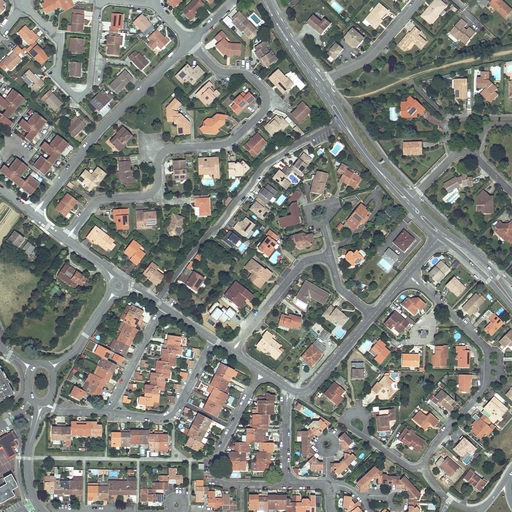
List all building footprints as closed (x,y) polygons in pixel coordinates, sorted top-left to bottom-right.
[(49,0),(45,2),(43,3),(41,4),(46,14),(62,6),(58,0),(49,0)] [(64,2),(62,0),(58,0),(62,6),(65,11),(68,9),(64,2)] [(62,0),(64,2),(68,9),(74,6),(70,0),(62,0)] [(204,4),(200,0),(193,0),(182,12),(185,15),(189,19),(194,14),(204,4)] [(447,5),(440,0),(434,0),(434,1),(435,2),(430,8),(429,7),(421,16),(431,24),(440,13),(438,12),(442,8),(443,9),(447,5)] [(511,10),(500,0),(492,0),(490,3),(505,18),(511,11),(511,10)] [(378,7),(377,6),(363,22),(368,26),(370,23),(374,27),(381,18),(388,10),(381,4),(378,7)] [(82,26),(82,25),(82,23),(83,23),(87,24),(87,20),(84,20),(84,11),(74,10),(71,32),(82,33),(83,26),(82,26)] [(234,25),(242,33),(243,32),(251,40),(260,32),(251,23),(249,25),(239,14),(241,12),(239,11),(232,18),(233,20),(232,20),(231,22),(234,25)] [(251,23),(241,12),(239,14),(249,25),(251,23)] [(113,13),(112,21),(111,28),(110,28),(109,32),(110,32),(118,33),(118,29),(122,29),(123,14),(113,13)] [(143,33),(147,29),(152,25),(142,14),(133,22),(143,33)] [(231,22),(232,20),(227,15),(223,20),(231,28),(234,25),(231,22)] [(314,15),(311,18),(308,22),(323,35),(332,24),(325,18),(323,22),(314,15)] [(381,18),(374,27),(376,28),(383,20),(381,18)] [(467,24),(461,19),(450,32),(459,40),(460,39),(466,44),(475,33),(469,28),(466,30),(465,32),(463,29),(464,28),(467,24)] [(35,41),(38,38),(35,35),(34,36),(25,26),(18,33),(30,45),(35,41)] [(421,31),(416,27),(410,33),(409,35),(408,34),(400,42),(407,48),(413,41),(421,48),(427,41),(419,34),(421,31)] [(168,42),(157,30),(150,36),(152,37),(153,39),(147,45),(153,51),(158,46),(160,49),(168,42)] [(350,45),(360,34),(356,30),(352,30),(346,38),(346,39),(349,40),(347,42),(350,45)] [(233,55),(236,55),(239,55),(239,44),(228,44),(223,39),(226,36),(221,31),(214,38),(219,43),(215,46),(223,54),(233,55)] [(118,33),(110,32),(109,36),(108,36),(107,44),(109,44),(109,47),(108,54),(113,55),(118,55),(119,45),(120,37),(117,37),(118,33)] [(358,49),(365,41),(364,38),(360,34),(350,45),(353,48),(355,46),(357,48),(358,49)] [(80,54),(81,49),(81,43),(83,44),(84,39),(70,38),(69,53),(80,54)] [(38,45),(35,41),(30,45),(27,49),(26,49),(42,64),(46,60),(44,57),(46,55),(47,55),(37,45),(38,45)] [(264,42),(254,48),(257,52),(254,53),(259,60),(261,59),(266,67),(276,61),(273,55),(271,57),(268,52),(264,46),(266,45),(264,42)] [(407,48),(400,42),(398,45),(404,51),(407,48)] [(335,60),(344,49),(338,44),(328,54),(335,60)] [(23,51),(22,50),(18,46),(13,51),(14,52),(9,57),(3,63),(10,71),(21,60),(18,57),(23,51)] [(135,51),(131,54),(128,57),(136,65),(137,65),(142,70),(149,63),(138,53),(137,54),(135,51)] [(80,77),(81,63),(71,62),(69,76),(80,77)] [(187,65),(182,70),(177,75),(183,81),(186,78),(192,84),(203,73),(198,68),(194,72),(190,69),(187,65)] [(278,69),(268,78),(275,86),(276,85),(284,93),(291,86),(285,79),(286,78),(278,69)] [(44,83),(40,79),(39,80),(35,77),(29,70),(22,77),(35,91),(44,83)] [(122,88),(121,87),(123,85),(124,86),(133,78),(125,70),(109,86),(117,94),(122,88)] [(486,89),(485,90),(481,94),(485,99),(488,96),(493,100),(498,95),(495,91),(498,89),(489,80),(489,72),(481,72),(481,78),(477,78),(477,88),(483,88),(484,87),(486,89)] [(293,84),(287,77),(286,78),(285,79),(291,86),(293,84)] [(457,88),(457,93),(457,98),(468,98),(468,79),(457,79),(457,88)] [(219,94),(217,92),(216,91),(214,92),(212,93),(208,89),(209,88),(211,86),(208,82),(196,93),(204,102),(206,100),(209,104),(219,94)] [(276,85),(275,86),(283,94),(284,93),(276,85)] [(13,90),(5,100),(11,104),(19,94),(13,90)] [(55,111),(62,104),(49,90),(42,98),(55,111)] [(102,90),(90,101),(99,111),(109,102),(104,98),(107,95),(102,90)] [(195,95),(206,106),(209,104),(206,100),(204,102),(196,93),(195,95)] [(237,114),(242,110),(240,109),(247,103),(248,104),(248,105),(255,99),(249,93),(246,96),(243,99),(240,95),(233,102),(235,104),(231,108),(237,114)] [(11,104),(16,108),(24,98),(19,94),(11,104)] [(0,104),(7,110),(11,104),(5,100),(0,96),(0,104)] [(405,117),(406,117),(407,117),(411,115),(414,117),(417,114),(416,113),(418,111),(419,112),(421,114),(426,109),(418,101),(416,102),(415,101),(412,98),(408,101),(407,103),(401,103),(402,112),(405,114),(405,117)] [(169,106),(169,109),(169,111),(166,111),(167,118),(174,118),(174,121),(174,123),(178,123),(179,135),(190,134),(189,122),(186,122),(186,120),(180,115),(178,115),(177,112),(176,112),(175,110),(181,104),(175,99),(169,106)] [(297,108),(294,111),(291,114),(299,122),(310,111),(303,103),(297,108)] [(3,115),(8,119),(16,108),(11,104),(7,110),(3,115)] [(430,114),(426,109),(421,114),(426,119),(430,114)] [(35,113),(27,123),(33,127),(41,117),(35,113)] [(13,123),(8,119),(3,115),(0,118),(0,121),(9,128),(11,126),(13,123)] [(80,130),(79,129),(85,124),(88,121),(82,115),(78,118),(70,126),(66,130),(73,138),(80,130)] [(211,119),(207,123),(203,126),(200,129),(203,133),(215,134),(215,131),(217,129),(224,124),(225,116),(217,115),(211,119)] [(408,123),(414,117),(411,115),(407,117),(406,117),(405,117),(405,120),(408,123)] [(78,118),(76,116),(68,123),(70,126),(78,118)] [(281,120),(277,116),(273,120),(274,121),(273,123),(271,121),(264,128),(271,135),(280,127),(281,128),(283,130),(288,125),(282,118),(281,120)] [(33,127),(38,131),(46,121),(41,117),(33,127)] [(24,128),(29,132),(33,127),(27,123),(22,119),(20,122),(18,124),(24,128)] [(294,123),(290,126),(301,136),(304,133),(294,123)] [(33,127),(29,132),(25,138),(30,142),(38,131),(33,127)] [(110,142),(114,146),(117,150),(125,142),(124,142),(125,141),(127,142),(132,136),(123,127),(117,134),(117,135),(110,142)] [(281,128),(280,127),(271,135),(272,136),(281,128)] [(256,155),(259,152),(262,150),(260,148),(266,143),(258,134),(247,144),(256,155)] [(58,135),(49,146),(55,150),(63,140),(58,135)] [(55,150),(60,154),(68,144),(63,140),(55,150)] [(119,152),(127,143),(127,142),(125,141),(124,142),(125,142),(117,150),(119,152)] [(40,147),(51,155),(55,150),(49,146),(44,142),(41,147),(40,147)] [(404,155),(408,155),(413,154),(413,152),(423,152),(422,143),(404,143),(404,155)] [(244,147),(254,157),(256,155),(247,144),(244,147)] [(47,160),(52,164),(60,154),(55,150),(51,155),(49,158),(47,160)] [(292,171),(295,173),(298,170),(301,173),(311,160),(304,154),(300,158),(300,161),(298,161),(294,167),(292,166),(290,169),(292,171)] [(33,167),(39,171),(47,160),(42,156),(33,167)] [(129,156),(118,157),(119,172),(121,172),(121,178),(119,178),(120,184),(124,184),(124,183),(135,182),(135,177),(132,177),(131,171),(130,171),(129,156)] [(236,164),(234,164),(234,157),(228,157),(229,175),(235,174),(235,176),(242,176),(242,173),(244,174),(250,168),(243,161),(240,164),(239,164),(239,163),(238,162),(237,162),(237,163),(236,163),(236,164)] [(199,159),(199,163),(199,168),(203,168),(203,171),(214,171),(214,173),(214,178),(219,178),(218,158),(213,158),(213,161),(208,161),(208,162),(203,162),(203,159),(199,159)] [(9,169),(14,174),(23,163),(18,159),(17,159),(9,169)] [(44,175),(52,164),(47,160),(39,171),(44,175)] [(173,181),(183,180),(183,174),(186,174),(185,161),(173,161),(173,171),(174,171),(175,175),(174,175),(173,175),(172,175),(173,181)] [(23,163),(14,174),(20,178),(28,167),(27,166),(23,163)] [(353,174),(346,169),(347,168),(341,164),(337,172),(343,175),(340,180),(347,184),(347,183),(348,181),(356,186),(361,178),(358,177),(360,173),(355,170),(353,174)] [(14,174),(9,169),(4,165),(0,170),(10,179),(14,174)] [(290,169),(287,166),(281,173),(279,171),(275,176),(274,178),(273,179),(284,188),(288,182),(284,179),(286,177),(287,177),(292,171),(290,169)] [(85,188),(85,189),(87,191),(88,190),(89,191),(94,186),(93,185),(95,182),(98,185),(106,175),(98,168),(92,176),(85,171),(77,181),(81,184),(83,182),(86,185),(84,187),(85,188)] [(325,183),(326,179),(327,174),(317,172),(316,177),(315,180),(314,180),(311,192),(321,194),(323,182),(325,183)] [(20,178),(14,174),(10,179),(21,187),(25,182),(22,180),(20,178)] [(453,190),(460,186),(461,185),(463,185),(463,186),(467,186),(473,186),(473,182),(473,178),(468,178),(468,175),(463,176),(463,177),(461,178),(461,179),(459,179),(459,178),(458,179),(457,177),(444,185),(449,193),(453,191),(453,190)] [(29,176),(25,182),(35,190),(39,184),(29,176)] [(35,190),(25,182),(21,187),(31,195),(35,190)] [(258,197),(264,202),(267,199),(269,201),(276,191),(268,185),(265,189),(261,194),(259,193),(257,196),(258,197)] [(288,200),(292,204),(289,207),(291,215),(279,219),(281,227),(283,228),(291,226),(290,222),(294,221),(294,222),(301,221),(300,217),(297,202),(302,195),(296,190),(288,200)] [(493,197),(490,197),(489,198),(488,196),(483,191),(477,198),(477,206),(479,206),(479,212),(481,214),(487,214),(488,211),(494,211),(493,197)] [(67,210),(68,209),(69,207),(71,209),(77,202),(68,194),(56,209),(66,216),(69,212),(67,210)] [(282,194),(275,202),(279,206),(286,198),(282,194)] [(264,202),(258,197),(254,202),(255,202),(253,205),(250,209),(260,217),(263,214),(265,216),(269,211),(264,207),(267,204),(264,202)] [(199,207),(199,211),(200,216),(209,215),(209,199),(196,199),(197,207),(199,207)] [(358,224),(365,216),(368,212),(364,209),(365,208),(361,205),(346,223),(354,230),(358,224)] [(116,217),(116,220),(117,223),(117,226),(122,225),(122,229),(128,229),(127,210),(114,210),(114,217),(116,217)] [(152,226),(152,225),(152,224),(156,224),(155,212),(144,213),(144,211),(136,212),(137,223),(144,223),(144,228),(152,228),(152,226)] [(174,232),(175,233),(176,235),(179,236),(180,233),(182,233),(183,229),(182,227),(185,219),(172,214),(171,219),(172,219),(169,226),(170,228),(167,230),(169,234),(174,232)] [(361,226),(367,218),(365,216),(358,224),(361,226)] [(238,222),(233,228),(235,230),(244,237),(255,225),(246,218),(242,222),(241,224),(240,223),(238,222)] [(501,233),(501,235),(501,237),(504,237),(504,241),(509,241),(509,242),(511,244),(511,242),(511,221),(509,224),(506,224),(506,226),(503,226),(503,224),(501,221),(495,227),(497,229),(497,233),(501,233)] [(90,240),(91,240),(91,239),(97,243),(106,250),(113,241),(95,227),(87,238),(90,240)] [(241,242),(244,237),(235,230),(232,233),(231,231),(228,234),(227,233),(222,240),(231,247),(234,244),(236,245),(239,240),(241,242)] [(274,241),(276,239),(277,236),(270,230),(266,235),(268,237),(258,250),(262,253),(262,252),(266,255),(270,250),(270,249),(272,247),(273,248),(277,243),(274,241)] [(412,243),(409,241),(407,239),(409,236),(404,231),(393,243),(404,252),(412,243)] [(7,241),(12,245),(17,249),(24,239),(14,232),(7,241)] [(300,248),(305,247),(310,245),(309,241),(313,240),(312,235),(304,236),(303,237),(302,234),(291,237),(292,241),(294,241),(296,246),(299,245),(300,248)] [(130,260),(133,263),(137,265),(145,254),(138,249),(140,247),(133,241),(127,250),(134,255),(131,258),(130,260)] [(34,247),(31,245),(28,242),(23,248),(26,250),(23,254),(27,257),(30,253),(33,249),(34,247)] [(395,261),(397,259),(399,257),(390,249),(386,254),(395,261)] [(134,255),(127,250),(124,253),(131,258),(134,255)] [(358,252),(357,251),(356,251),(354,253),(351,252),(349,252),(346,255),(346,260),(353,266),(355,263),(357,263),(358,264),(363,258),(360,256),(357,254),(358,252)] [(30,259),(33,255),(32,254),(30,253),(27,257),(24,261),(28,264),(31,260),(30,259)] [(186,269),(184,272),(179,280),(186,284),(185,285),(190,288),(191,286),(192,287),(191,288),(196,291),(204,278),(194,272),(193,272),(190,269),(198,260),(201,262),(203,260),(197,254),(188,264),(186,269)] [(250,280),(254,283),(258,287),(264,279),(266,280),(267,281),(272,274),(266,269),(265,271),(251,260),(245,268),(250,272),(252,269),(256,272),(250,280)] [(436,281),(442,274),(448,268),(441,261),(428,274),(436,281)] [(149,279),(153,282),(156,286),(163,277),(156,271),(158,268),(151,262),(144,272),(151,277),(149,278),(149,279)] [(58,276),(63,280),(68,283),(71,279),(78,284),(75,288),(79,290),(87,278),(80,274),(80,273),(77,271),(76,272),(66,264),(58,276)] [(442,274),(436,281),(437,283),(444,276),(442,274)] [(453,289),(459,295),(465,288),(454,277),(446,285),(451,291),(453,289)] [(78,284),(71,279),(68,283),(75,288),(78,284)] [(50,298),(59,286),(54,282),(44,295),(48,298),(48,297),(50,298)] [(238,283),(236,282),(229,290),(232,293),(235,290),(234,289),(238,283)] [(249,301),(251,298),(253,296),(238,283),(234,289),(235,290),(232,293),(229,290),(224,296),(239,308),(244,302),(242,301),(245,298),(249,301)] [(304,288),(304,289),(303,289),(301,288),(298,294),(302,296),(303,295),(308,299),(309,298),(311,297),(323,305),(327,298),(325,297),(327,294),(309,283),(307,287),(303,285),(302,287),(304,288)] [(296,298),(306,303),(308,299),(303,295),(302,296),(298,294),(296,298)] [(469,316),(471,314),(472,313),(476,309),(484,301),(477,295),(476,294),(462,308),(469,316)] [(239,308),(242,310),(249,301),(245,298),(242,301),(244,302),(239,308)] [(420,311),(422,308),(425,304),(418,298),(411,299),(411,300),(409,298),(406,299),(401,305),(412,314),(415,310),(414,308),(415,307),(420,311)] [(220,303),(217,300),(208,310),(212,312),(210,315),(216,320),(218,318),(224,323),(227,320),(229,321),(231,318),(237,312),(230,306),(228,309),(224,306),(221,309),(217,306),(220,303)] [(141,315),(142,314),(143,312),(132,305),(127,314),(142,322),(144,318),(140,316),(138,314),(138,313),(141,315)] [(330,305),(323,314),(328,319),(330,315),(334,319),(342,325),(348,317),(341,311),(337,308),(335,310),(330,305)] [(394,326),(395,326),(396,327),(401,332),(408,324),(394,312),(384,324),(391,330),(394,326)] [(140,325),(142,322),(127,314),(126,316),(124,320),(123,322),(126,324),(135,329),(136,326),(136,324),(133,323),(134,322),(136,323),(140,325)] [(492,324),(491,325),(490,324),(486,328),(493,334),(503,323),(494,314),(488,320),(491,323),(492,324)] [(288,317),(285,316),(281,315),(278,325),(289,328),(290,326),(298,329),(301,319),(291,316),(290,317),(288,317)] [(406,320),(414,326),(416,323),(409,317),(406,320)] [(134,337),(138,330),(135,329),(126,324),(122,331),(121,332),(133,338),(134,337)] [(510,345),(511,346),(511,347),(511,331),(510,330),(499,342),(504,348),(507,345),(509,343),(510,344),(510,345)] [(129,347),(133,338),(121,332),(117,340),(129,347)] [(273,337),(270,334),(266,332),(262,337),(263,338),(257,346),(262,350),(264,348),(272,354),(270,356),(275,360),(281,353),(277,350),(280,346),(274,341),(273,342),(270,340),(271,339),(273,337)] [(320,337),(322,339),(324,340),(328,335),(324,332),(320,337)] [(169,341),(164,340),(164,345),(174,346),(180,347),(181,337),(168,335),(168,339),(169,340),(172,340),(172,341),(169,341)] [(125,355),(129,347),(117,340),(117,341),(113,348),(113,349),(125,355)] [(379,340),(375,345),(371,349),(378,355),(376,357),(374,359),(380,364),(390,352),(384,348),(381,345),(383,343),(379,340)] [(307,362),(308,361),(309,359),(314,363),(326,349),(316,341),(302,358),(307,362)] [(171,354),(172,350),(174,350),(174,346),(164,345),(163,344),(161,357),(162,357),(164,357),(169,358),(169,354),(171,354)] [(111,352),(99,345),(94,354),(101,357),(104,359),(107,360),(111,352)] [(180,347),(174,346),(174,350),(172,350),(171,354),(169,354),(169,358),(174,358),(174,354),(177,354),(181,355),(182,347),(180,347)] [(435,356),(435,367),(446,367),(446,359),(446,351),(448,351),(448,346),(443,346),(443,347),(435,346),(435,356)] [(458,346),(458,348),(458,351),(458,359),(458,368),(469,368),(469,351),(465,351),(464,347),(458,346)] [(371,349),(369,352),(376,357),(378,355),(371,349)] [(123,358),(115,353),(112,359),(120,363),(123,358)] [(419,355),(417,355),(415,355),(415,356),(409,356),(409,355),(402,355),(402,366),(419,367),(419,355)] [(158,369),(163,370),(164,365),(166,366),(166,362),(168,362),(169,358),(164,357),(163,361),(161,361),(157,360),(155,369),(156,369),(158,369)] [(176,359),(174,358),(169,358),(168,362),(166,362),(166,366),(164,365),(163,370),(168,371),(168,366),(170,366),(175,367),(176,359)] [(117,365),(107,360),(104,359),(100,368),(112,374),(117,365)] [(355,369),(353,369),(351,369),(352,379),(363,379),(363,363),(351,363),(351,366),(355,366),(355,369)] [(215,374),(222,378),(228,367),(221,364),(215,374)] [(228,367),(222,378),(229,382),(232,376),(234,371),(235,371),(228,367)] [(96,376),(106,381),(108,382),(112,374),(100,368),(96,376)] [(0,401),(14,394),(10,387),(9,388),(7,384),(8,383),(9,383),(7,379),(6,379),(2,372),(0,369),(0,401)] [(152,381),(157,382),(158,378),(160,378),(160,374),(162,374),(163,370),(158,369),(158,373),(156,373),(151,372),(150,381),(151,381),(152,381)] [(157,382),(162,382),(163,378),(164,378),(169,379),(170,371),(168,371),(163,370),(162,374),(160,374),(160,378),(158,378),(157,382)] [(384,375),(385,376),(378,383),(377,383),(367,394),(373,398),(377,394),(378,392),(380,393),(379,395),(379,398),(382,401),(385,397),(386,398),(388,399),(394,392),(390,388),(390,385),(392,383),(388,379),(388,376),(389,373),(385,373),(384,375)] [(222,378),(215,374),(210,386),(214,388),(217,389),(222,378)] [(105,382),(106,381),(96,376),(94,375),(89,383),(101,390),(103,386),(105,382)] [(471,380),(472,380),(472,375),(459,375),(459,392),(469,392),(469,387),(469,380),(471,380)] [(340,385),(345,380),(340,376),(337,380),(333,377),(332,379),(340,385)] [(229,382),(222,378),(217,389),(221,392),(226,394),(229,389),(226,387),(229,382)] [(157,386),(157,382),(152,381),(152,385),(150,385),(145,384),(144,393),(145,393),(146,393),(147,393),(151,394),(152,389),(154,390),(155,386),(157,386)] [(152,389),(151,394),(156,394),(157,390),(159,390),(164,391),(165,383),(164,383),(162,382),(157,382),(157,386),(155,386),(154,390),(152,389)] [(101,390),(89,383),(89,384),(85,392),(87,393),(97,398),(98,395),(101,390)] [(341,398),(340,397),(340,396),(338,395),(343,390),(334,383),(324,395),(335,404),(341,398)] [(86,395),(87,393),(85,392),(82,390),(76,387),(74,391),(72,390),(69,395),(79,400),(82,396),(84,397),(86,395)] [(221,392),(217,389),(214,388),(209,399),(215,403),(221,392)] [(440,404),(442,406),(444,408),(445,407),(447,408),(446,410),(448,412),(453,407),(450,405),(453,401),(442,391),(435,398),(432,402),(438,407),(440,404)] [(227,395),(226,394),(221,392),(215,403),(222,406),(225,401),(227,395),(228,395),(227,395)] [(151,398),(151,394),(147,393),(146,397),(144,397),(139,396),(138,405),(146,406),(147,401),(149,402),(149,398),(151,398)] [(266,401),(266,415),(268,415),(273,415),(273,401),(275,401),(275,395),(270,395),(270,394),(266,393),(266,397),(266,398),(266,401)] [(156,394),(151,394),(151,398),(149,398),(149,402),(147,401),(146,406),(151,406),(151,402),(153,402),(158,403),(159,395),(158,395),(156,394)] [(490,413),(489,414),(496,420),(504,410),(499,406),(501,404),(494,398),(484,409),(488,412),(489,411),(490,413)] [(203,410),(210,414),(215,403),(209,399),(203,410)] [(438,407),(432,402),(429,404),(438,412),(440,409),(438,407)] [(216,417),(222,406),(215,403),(210,414),(216,417)] [(379,417),(380,416),(380,419),(377,420),(378,432),(389,431),(388,420),(395,420),(394,410),(379,411),(379,417)] [(430,424),(432,426),(433,427),(438,421),(430,414),(427,417),(426,417),(420,412),(413,420),(422,428),(427,422),(428,422),(430,424)] [(192,425),(199,428),(205,417),(198,413),(197,417),(196,418),(194,421),(192,425)] [(490,428),(486,424),(490,421),(484,415),(480,419),(477,422),(476,420),(472,424),(474,427),(476,428),(472,432),(480,439),(487,431),(490,428)] [(205,417),(199,428),(206,431),(212,420),(205,417)] [(311,429),(312,430),(316,434),(317,436),(320,433),(322,434),(323,432),(323,431),(322,431),(325,428),(327,426),(330,423),(322,418),(317,422),(315,422),(309,427),(311,429)] [(71,428),(71,434),(76,434),(76,436),(81,436),(81,425),(76,425),(76,422),(71,422),(71,428)] [(81,425),(81,436),(87,436),(87,434),(91,434),(92,422),(86,422),(86,425),(81,425)] [(97,422),(92,422),(91,434),(96,434),(96,436),(102,436),(102,425),(97,425),(97,422)] [(59,440),(61,440),(61,424),(57,424),(57,428),(57,431),(56,431),(56,430),(56,428),(55,428),(52,428),(52,440),(53,440),(58,440),(59,440)] [(71,435),(71,434),(71,428),(66,428),(66,424),(61,424),(61,440),(65,441),(65,446),(71,446),(71,441),(71,435)] [(199,428),(192,425),(190,430),(187,435),(187,436),(190,437),(193,439),(199,428)] [(206,431),(199,428),(193,439),(200,443),(203,437),(204,434),(206,432),(206,431)] [(261,438),(265,438),(265,432),(265,429),(260,429),(257,429),(257,433),(260,433),(260,438),(261,438)] [(312,439),(316,434),(312,430),(311,429),(308,431),(302,431),(301,437),(301,444),(309,444),(311,443),(311,442),(310,441),(312,439)] [(418,450),(421,446),(424,441),(414,434),(409,432),(405,429),(398,439),(401,442),(403,440),(411,445),(418,450)] [(130,444),(139,444),(140,431),(130,431),(130,433),(130,444)] [(140,431),(139,444),(149,444),(149,435),(149,432),(149,431),(140,431)] [(150,448),(158,448),(159,432),(154,432),(154,435),(154,439),(153,439),(153,436),(152,435),(149,435),(149,444),(149,448),(150,448)] [(163,439),(163,438),(163,432),(159,432),(158,448),(160,448),(167,448),(168,448),(168,435),(165,435),(164,436),(164,439),(163,439)] [(0,439),(0,447),(2,447),(8,458),(15,454),(11,447),(9,443),(13,440),(16,439),(12,433),(0,439)] [(111,446),(121,447),(121,433),(111,433),(111,446)] [(130,447),(130,444),(130,433),(121,433),(121,447),(130,447)] [(340,450),(344,450),(349,450),(349,446),(353,442),(344,433),(339,438),(339,439),(340,441),(340,445),(340,450)] [(200,443),(193,439),(190,437),(185,445),(197,452),(199,449),(198,448),(195,446),(196,445),(199,446),(202,448),(204,445),(200,443)] [(463,451),(464,452),(465,453),(466,451),(469,453),(471,450),(473,452),(476,448),(463,437),(460,440),(464,443),(462,445),(459,443),(454,450),(459,455),(463,451)] [(235,446),(235,452),(245,452),(249,452),(248,443),(247,443),(242,442),(235,442),(235,446)] [(268,443),(261,443),(260,443),(260,452),(270,452),(272,452),(273,452),(273,443),(268,443)] [(311,445),(309,444),(301,444),(301,456),(307,456),(310,459),(314,456),(316,454),(313,451),(310,447),(310,446),(311,445)] [(349,450),(344,450),(344,459),(343,459),(342,459),(342,461),(347,467),(356,458),(352,454),(352,450),(349,450)] [(231,452),(231,455),(231,458),(231,461),(245,462),(245,452),(235,452),(233,452),(231,452)] [(270,456),(270,452),(260,452),(257,452),(257,462),(270,462),(270,459),(270,456)] [(320,463),(314,456),(310,459),(308,462),(311,465),(310,471),(323,471),(323,463),(322,462),(321,462),(320,463)] [(442,470),(443,469),(443,468),(448,472),(447,472),(447,473),(452,477),(459,468),(447,457),(439,467),(442,470)] [(245,471),(245,462),(231,461),(231,465),(231,470),(231,471),(245,471)] [(338,476),(347,467),(342,461),(341,461),(340,462),(340,463),(336,463),(331,463),(330,471),(334,471),(338,476)] [(253,471),(256,471),(270,471),(270,467),(270,465),(270,462),(257,462),(257,463),(253,463),(253,468),(253,471)] [(378,483),(382,484),(382,475),(383,471),(378,471),(374,466),(365,475),(370,480),(372,480),(373,480),(373,478),(378,479),(378,483)] [(176,469),(168,469),(168,478),(168,483),(171,483),(176,483),(176,485),(180,485),(180,483),(183,483),(183,476),(179,476),(179,478),(176,478),(176,476),(176,469)] [(475,489),(477,490),(479,492),(487,481),(483,479),(482,480),(474,474),(475,472),(471,469),(464,478),(468,481),(468,482),(476,488),(475,489)] [(0,502),(1,503),(14,496),(11,490),(18,487),(11,475),(4,478),(7,484),(0,487),(0,502)] [(370,482),(370,480),(365,475),(356,483),(360,488),(360,492),(368,492),(368,483),(369,483),(370,482)] [(392,484),(395,485),(396,480),(396,476),(388,476),(387,475),(382,475),(382,484),(389,484),(389,485),(390,486),(391,486),(392,485),(392,484)] [(54,493),(54,481),(54,476),(45,476),(45,490),(47,490),(49,488),(49,487),(50,487),(50,493),(54,493)] [(167,483),(168,483),(168,478),(167,478),(167,476),(160,476),(160,483),(152,483),(152,490),(155,490),(163,490),(165,490),(167,490),(167,483)] [(405,491),(407,491),(413,485),(404,476),(399,480),(396,480),(395,485),(395,488),(405,489),(405,490),(405,491)] [(63,494),(63,481),(63,478),(59,478),(59,481),(54,481),(54,493),(54,494),(55,494),(63,494)] [(73,494),(73,481),(63,481),(63,494),(67,494),(72,494),(73,494)] [(82,481),(73,481),(73,494),(76,494),(82,494),(82,481)] [(118,495),(118,481),(108,481),(108,486),(108,495),(112,495),(117,495),(118,495)] [(118,481),(118,495),(127,495),(127,482),(122,481),(118,481)] [(204,495),(208,495),(208,492),(208,487),(203,487),(203,481),(196,481),(196,488),(197,488),(197,491),(196,491),(195,502),(201,502),(203,502),(203,495),(203,491),(205,491),(204,495)] [(137,482),(127,482),(127,495),(136,495),(137,482)] [(409,493),(409,502),(417,503),(417,499),(421,494),(413,485),(407,491),(407,492),(408,493),(409,493)] [(92,497),(92,499),(92,500),(98,500),(98,488),(93,488),(93,486),(87,486),(87,497),(88,497),(92,497)] [(108,497),(108,495),(108,486),(103,486),(103,488),(98,488),(98,500),(103,501),(103,497),(108,497)] [(152,493),(154,493),(155,493),(155,490),(152,490),(147,490),(147,495),(141,495),(141,502),(163,502),(163,495),(155,495),(152,495),(152,493)] [(222,491),(222,499),(222,506),(222,509),(224,509),(229,509),(229,510),(233,511),(233,509),(236,509),(236,502),(233,502),(233,503),(231,503),(229,503),(229,501),(229,498),(229,494),(224,494),(224,491),(222,491)] [(222,506),(222,499),(218,499),(218,501),(215,500),(215,499),(215,492),(208,492),(208,495),(208,502),(208,506),(209,506),(215,506),(215,508),(219,508),(219,506),(222,506)] [(248,509),(258,510),(258,497),(258,495),(249,495),(248,509)] [(268,495),(268,497),(268,509),(277,510),(277,496),(268,495)] [(278,496),(277,496),(277,510),(286,510),(286,499),(286,496),(283,496),(278,496)] [(288,499),(286,499),(286,510),(286,511),(295,511),(296,496),(292,496),(292,499),(292,502),(290,502),(290,499),(288,499)] [(300,496),(296,496),(295,511),(305,511),(305,499),(302,499),(301,500),(301,502),(300,502),(300,500),(300,496)] [(308,499),(305,499),(305,511),(314,511),(315,496),(311,496),(311,503),(309,502),(309,500),(308,499)] [(350,511),(358,507),(361,504),(358,501),(354,504),(351,500),(352,500),(353,498),(352,497),(344,496),(342,508),(348,509),(350,511)] [(268,509),(268,497),(264,497),(258,497),(258,510),(258,511),(268,511),(268,509)] [(406,511),(419,511),(421,511),(416,506),(417,503),(409,502),(408,511),(407,511),(406,511)]
